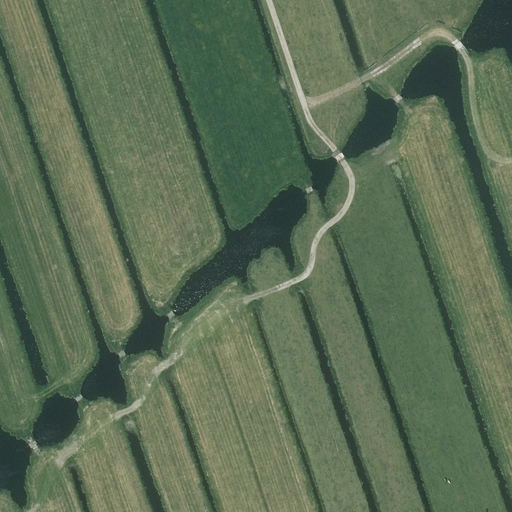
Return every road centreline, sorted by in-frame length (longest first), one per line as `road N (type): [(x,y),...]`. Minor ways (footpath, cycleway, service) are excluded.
road 1 (track): [(116,419),(237,305),(303,277),(317,237),(349,202),(351,175),(307,116),(269,0)]
road 2 (track): [(511,161),(489,156),(462,49),(431,21),(423,0)]
